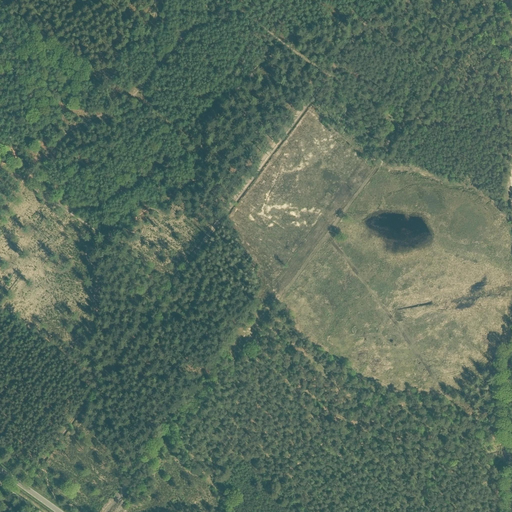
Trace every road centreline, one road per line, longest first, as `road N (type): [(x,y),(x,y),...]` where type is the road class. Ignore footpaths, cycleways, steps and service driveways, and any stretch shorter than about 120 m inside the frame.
road 1 (track): [(500,0),(176,436),(136,471),(110,511)]
road 2 (track): [(380,0),(99,378)]
road 3 (track): [(324,236),(471,430)]
road 4 (track): [(250,334),(382,511)]
road 5 (track): [(511,377),(407,511)]
